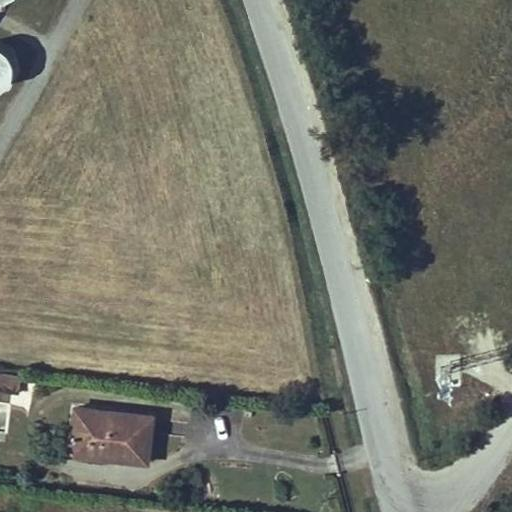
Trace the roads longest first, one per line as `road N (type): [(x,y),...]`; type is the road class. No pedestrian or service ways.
road 1 (unclassified): [(257,0),(309,151),(402,511)]
road 2 (unknown): [(387,454),(267,453),(189,423)]
